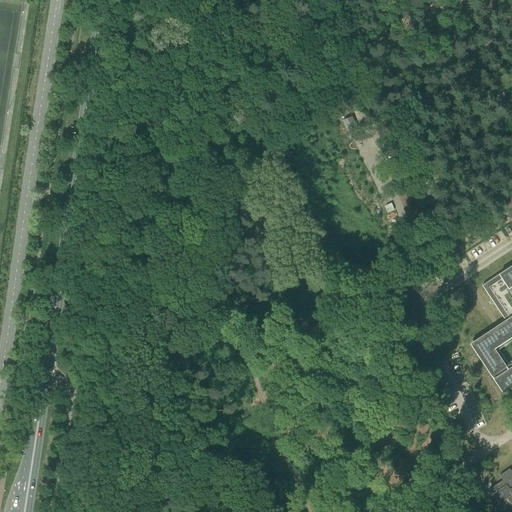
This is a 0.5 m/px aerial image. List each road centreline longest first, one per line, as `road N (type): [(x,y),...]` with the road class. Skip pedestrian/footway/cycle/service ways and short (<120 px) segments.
road 1 (track): [(298,511),(215,307),(209,271),(241,171),(289,75),(286,35),(298,0)]
road 2 (secondary): [(44,379),(103,0)]
road 3 (residential): [(493,443),(473,434),(419,309),(408,263),(414,245),(367,138)]
road 4 (unclassified): [(54,511),(72,397),(68,387),(44,379)]
road 5 (track): [(367,138),(384,101),(348,0)]
road 6 (secondary): [(24,511),(44,379)]
road 7 (track): [(466,0),(511,115)]
road 8 (track): [(394,511),(493,443)]
